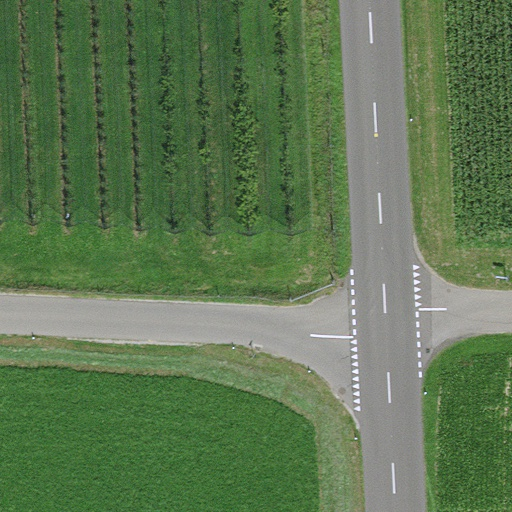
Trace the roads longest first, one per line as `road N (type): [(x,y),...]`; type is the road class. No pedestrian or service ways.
road 1 (unclassified): [(0,315),(356,338),(388,324)]
road 2 (tertiary): [(388,324),(372,0)]
road 3 (tertiary): [(397,511),(388,324)]
road 4 (unclassified): [(388,324),(418,310),(511,311)]
